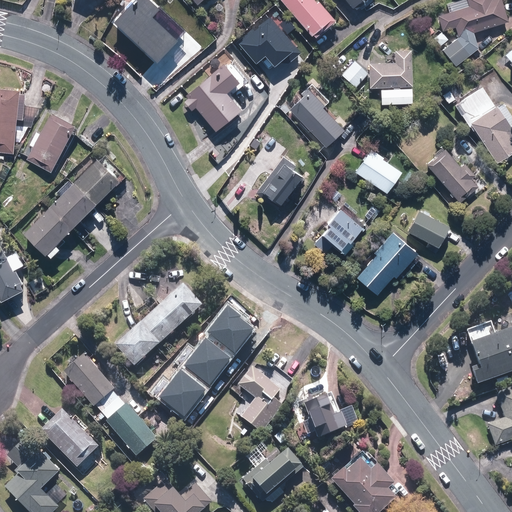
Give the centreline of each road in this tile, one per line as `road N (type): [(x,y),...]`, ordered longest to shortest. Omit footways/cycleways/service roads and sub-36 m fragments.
road 1 (residential): [(0,33),(48,48),(126,103),(185,202)]
road 2 (residential): [(185,202),(232,259),(334,324),(381,369)]
road 3 (residential): [(185,202),(0,373)]
road 4 (residential): [(381,369),(511,228)]
road 5 (residential): [(381,369),(488,511)]
